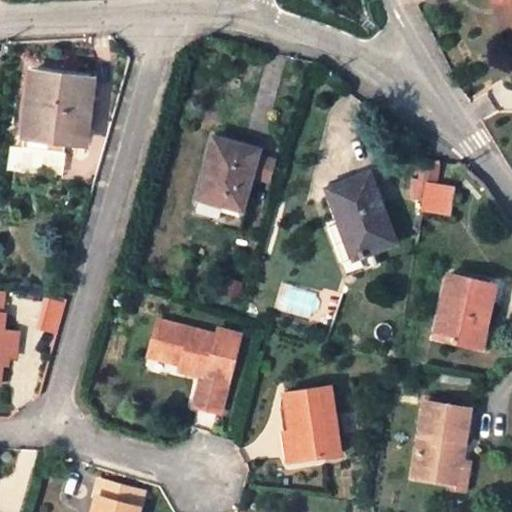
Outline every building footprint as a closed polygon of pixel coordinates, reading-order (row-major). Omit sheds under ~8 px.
[(503,40),(511,35),(511,32),(493,0),(489,0),(483,4),(503,40)] [(511,0),(493,0),(511,32),(511,0)] [(92,78),(30,70),(22,137),(83,145),(92,78)] [(200,201),(243,212),(259,153),(211,140),(206,161),(210,162),(200,201)] [(329,189),(341,223),(351,250),(354,257),(350,258),(356,273),(378,265),(373,250),(394,242),(369,174),(329,189)] [(453,187),(424,183),(420,214),(449,217),(453,187)] [(343,253),(351,250),(341,223),(333,226),(343,253)] [(436,334),(472,342),(478,318),(486,319),(494,281),(450,272),(436,334)] [(0,312),(5,313),(8,292),(0,290),(0,312)] [(60,299),(46,297),(38,325),(58,331),(67,300),(60,299)] [(0,385),(1,386),(5,365),(1,364),(3,354),(10,355),(18,356),(22,333),(8,331),(10,314),(5,313),(0,312),(0,385)] [(491,321),(486,319),(478,318),(472,342),(486,345),(491,321)] [(220,338),(161,323),(152,358),(183,366),(182,372),(205,377),(196,405),(224,413),(247,336),(223,329),(220,338)] [(9,365),(10,355),(3,354),(1,364),(5,365),(9,365)] [(291,429),(295,458),(340,452),(330,386),(285,392),(291,429)] [(415,475),(453,480),(459,438),(467,439),(472,408),(427,400),(415,475)] [(287,459),(295,458),(291,429),(282,430),(287,459)] [(460,481),(467,439),(459,438),(453,480),(460,481)] [(138,511),(140,506),(98,494),(92,511),(138,511)]
